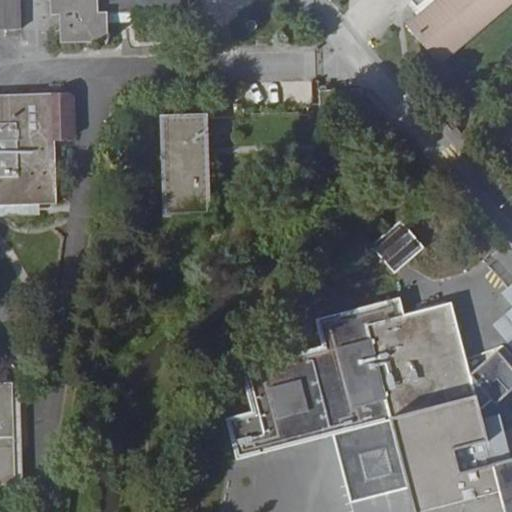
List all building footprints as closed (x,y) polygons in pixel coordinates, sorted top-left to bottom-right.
[(0,0),(0,30),(23,30),(21,0),(0,0)] [(60,15),(61,43),(109,41),(108,14),(190,11),(189,0),(50,0),(51,15),(60,15)] [(511,0),(437,0),(407,25),(440,65),(511,3),(511,0)] [(336,90),(320,91),(320,115),(337,114),(336,90)] [(363,90),(350,90),(350,114),(363,114),(363,90)] [(69,94),(54,94),(0,95),(0,206),(57,204),(56,141),(71,141),(76,135),(74,98),(69,94)] [(208,114),(160,116),(164,218),(211,216),(208,114)] [(408,232),(377,254),(398,282),(429,259),(408,232)] [(471,379),(452,303),(403,316),(397,291),(313,310),(319,338),(242,358),(252,402),(226,408),(235,449),(389,409),(415,511),(511,511),(511,463),(494,469),(480,414),(492,402),(496,405),(511,392),(511,373),(499,357),(471,379)] [(511,308),(495,324),(511,344),(511,308)] [(0,485),(16,485),(13,383),(0,383),(0,485)] [(228,434),(225,405),(218,407),(225,434),(228,434)]
